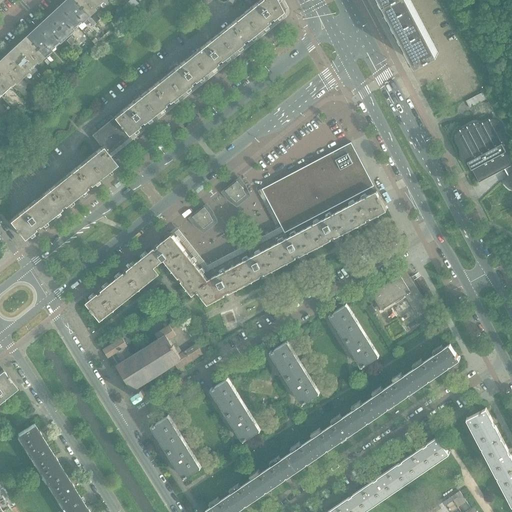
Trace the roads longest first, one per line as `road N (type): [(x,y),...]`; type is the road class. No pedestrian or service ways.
road 1 (secondary): [(44,301),(348,66)]
road 2 (residential): [(435,229),(120,426)]
road 3 (secondary): [(511,312),(360,30)]
road 4 (residential): [(503,359),(279,511)]
road 5 (residential): [(2,334),(113,511)]
road 6 (residential): [(287,61),(261,59),(147,148),(149,171)]
road 7 (secondary): [(348,66),(435,229)]
road 8 (secondary): [(287,61),(149,171)]
road 9 (secondary): [(149,171),(25,270)]
road 10 (secondary): [(435,229),(503,359)]
road 11 (residential): [(120,426),(44,301)]
